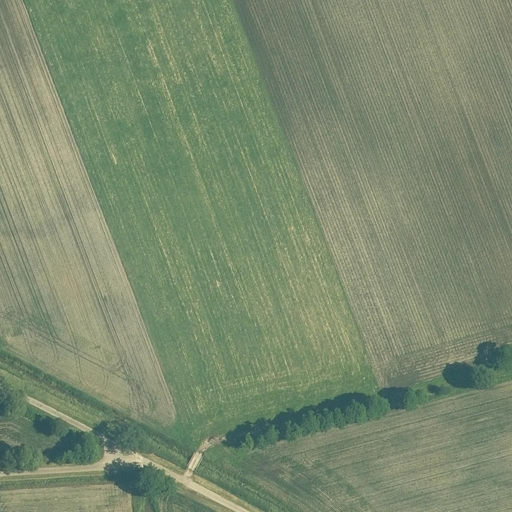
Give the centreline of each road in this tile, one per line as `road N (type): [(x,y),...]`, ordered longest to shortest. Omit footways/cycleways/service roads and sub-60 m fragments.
road 1 (track): [(511,367),(210,440),(183,482)]
road 2 (residential): [(124,454),(0,386)]
road 3 (residential): [(243,511),(124,454)]
road 4 (residential): [(124,454),(106,468),(0,474)]
